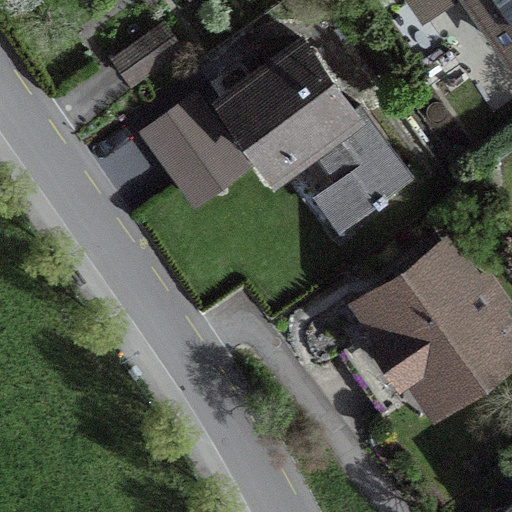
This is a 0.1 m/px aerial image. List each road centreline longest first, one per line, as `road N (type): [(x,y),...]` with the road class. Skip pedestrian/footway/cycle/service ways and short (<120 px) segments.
road 1 (tertiary): [(0,87),(183,357)]
road 2 (residential): [(387,511),(252,349),(220,338),(183,357)]
road 3 (tertiary): [(183,357),(276,511)]
